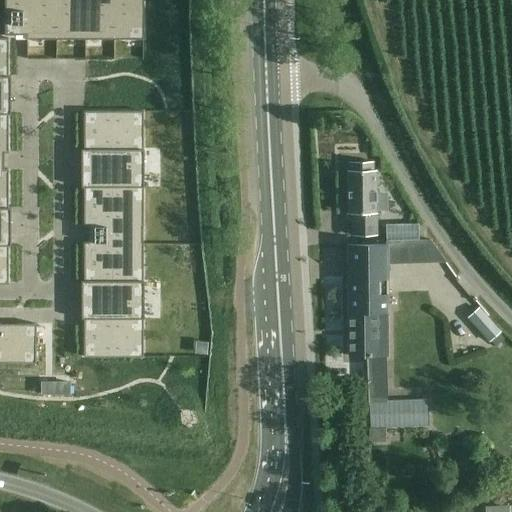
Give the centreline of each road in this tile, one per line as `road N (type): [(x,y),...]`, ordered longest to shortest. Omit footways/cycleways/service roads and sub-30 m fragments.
road 1 (residential): [(266,86),(299,83),(353,97),(511,316)]
road 2 (secondary): [(281,403),(266,86)]
